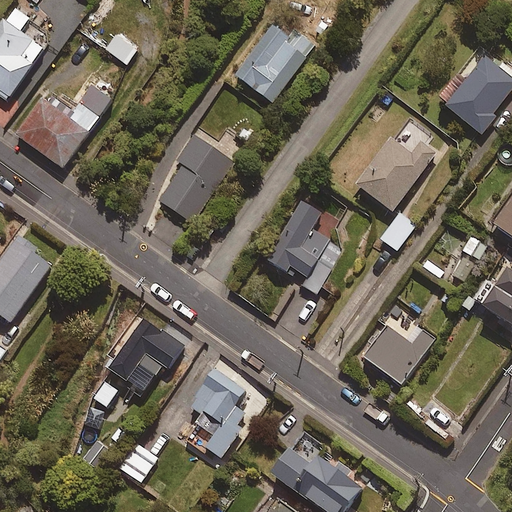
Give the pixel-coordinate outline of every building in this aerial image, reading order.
[(31,19),(14,7),(0,27),(0,95),(9,102),(46,49),(22,33),(31,19)] [(277,17),(235,75),(277,106),(320,48),(277,17)] [(139,51),(117,36),(107,50),(129,65),(139,51)] [(450,107),(486,136),(502,115),(497,111),(511,91),(511,75),(481,51),(463,74),(471,80),(450,107)] [(114,100),(94,86),(76,111),(49,92),(19,136),(65,169),(114,100)] [(429,136),(412,123),(398,143),(394,140),(361,186),(395,212),(438,154),(423,143),(429,136)] [(238,160),(198,132),(177,161),(185,167),(161,201),(194,224),(238,160)] [(268,261),(295,277),(298,272),(308,278),(302,288),(316,296),(344,249),(313,230),(323,213),(303,202),(268,261)] [(511,204),(497,225),(511,235),(511,204)] [(417,226),(401,215),(383,240),(398,251),(417,226)] [(55,265),(18,239),(0,264),(0,313),(13,323),(55,265)] [(428,259),(422,269),(442,281),(448,271),(428,259)] [(511,270),(506,267),(482,305),(511,324),(511,270)] [(141,399),(155,377),(169,385),(190,352),(142,322),(108,378),(141,399)] [(435,339),(416,326),(407,340),(388,327),(366,359),(404,385),(435,339)] [(0,363),(8,352),(0,346),(0,363)] [(208,449),(223,459),(243,430),(238,426),(247,415),(236,408),(247,392),(216,370),(190,409),(206,420),(210,414),(225,425),(208,449)] [(455,420),(432,398),(421,410),(444,432),(455,420)] [(160,459),(139,445),(122,470),(143,484),(160,459)] [(315,466),(292,451),(275,476),(328,511),(350,511),(366,487),(321,457),(315,466)] [(293,511),(280,502),(272,511),(293,511)]
